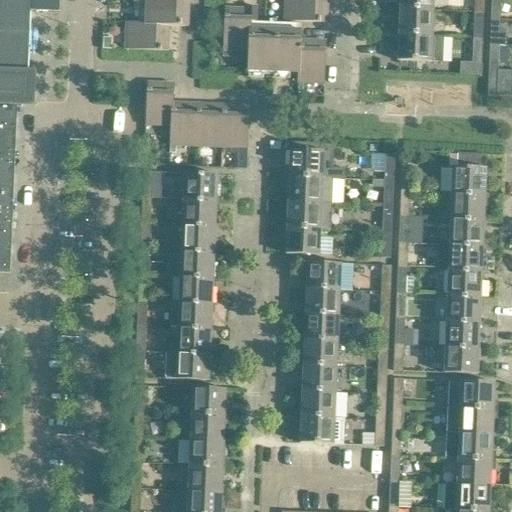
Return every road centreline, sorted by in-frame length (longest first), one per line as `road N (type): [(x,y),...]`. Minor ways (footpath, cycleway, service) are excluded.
road 1 (residential): [(80,116),(105,127),(108,142),(99,511)]
road 2 (residential): [(38,307),(46,144),(53,127),(80,116)]
road 3 (residential): [(32,469),(38,307)]
